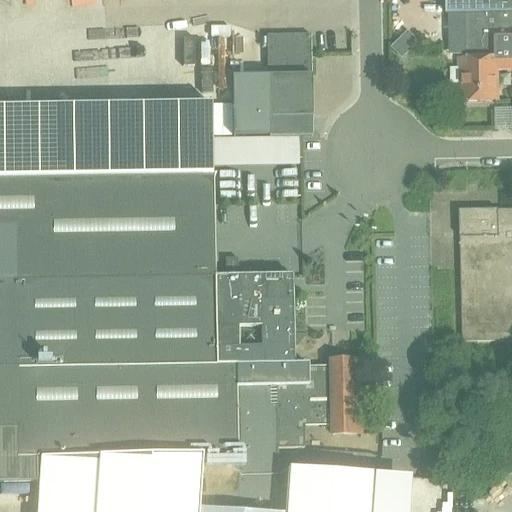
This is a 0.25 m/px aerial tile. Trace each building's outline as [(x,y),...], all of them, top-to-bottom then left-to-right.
[(511,11),(511,0),(447,0),(448,15),(463,15),(463,14),(511,11)] [(511,11),(463,14),(463,15),(464,60),(460,60),(460,68),(463,68),(463,101),(498,100),(497,60),(511,59),(511,11)] [(269,139),(313,138),(311,35),(267,36),(269,139)] [(115,68),(127,67),(127,80),(133,79),(134,94),(139,94),(138,78),(143,77),(142,55),(115,56),(115,68)] [(177,104),(122,104),(122,129),(150,129),(150,119),(177,119),(177,104)] [(278,511),(278,449),(304,450),(303,430),(302,416),(295,376),(293,276),(238,277),(238,259),(225,259),(226,277),(215,277),(212,142),(191,142),(191,137),(151,138),(151,179),(0,181),(0,229),(12,229),(13,281),(0,281),(0,483),(38,483),(35,511),(278,511)] [(304,196),(302,165),(220,169),(221,190),(241,189),(241,180),(256,179),(257,199),(304,196)] [(463,342),(511,341),(511,210),(461,211),(463,342)] [(332,435),(361,435),(359,362),(351,362),(331,362),(331,375),(295,376),(302,416),(303,430),(332,430),(332,435)]
